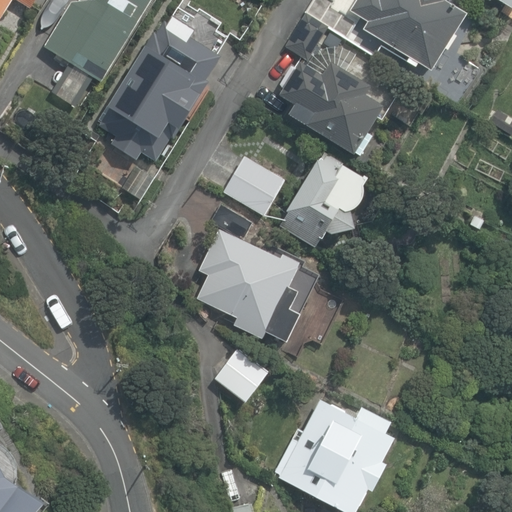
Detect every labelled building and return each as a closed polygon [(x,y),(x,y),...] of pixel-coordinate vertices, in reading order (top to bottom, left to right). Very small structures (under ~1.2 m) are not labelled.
[(36,0),(0,0),(0,18),(11,0),(17,0),(32,9),(36,0)] [(153,0),(94,0),(93,1),(70,3),(44,46),(104,82),(153,0)] [(364,23),(360,30),(427,72),(462,15),(440,2),(441,0),(352,0),(345,11),(364,23)] [(489,0),(498,0),(511,8),(511,0),(486,0),(489,2),(489,0)] [(217,57),(162,23),(96,126),(154,163),(177,127),(181,130),(208,87),(200,83),(217,57)] [(322,77),(298,62),(278,96),(292,105),(285,116),(351,155),(379,107),(362,96),(367,87),(329,64),(322,77)] [(511,136),(511,135),(511,118),(497,110),(489,123),(511,136)] [(341,164),(323,153),(280,224),(314,245),(350,187),(333,176),(341,164)] [(242,158),(223,191),(266,215),(285,181),(242,158)] [(296,268),(217,230),(197,271),(208,276),(197,299),(235,318),(232,325),(261,339),(296,268)] [(267,371),(236,348),(213,379),(244,402),(267,371)] [(318,400),(277,475),(344,511),(351,511),(364,488),(371,492),(386,464),(378,460),(391,437),(383,433),(388,423),(358,407),(352,419),(318,400)] [(0,472),(0,511),(29,511),(38,501),(0,472)]
